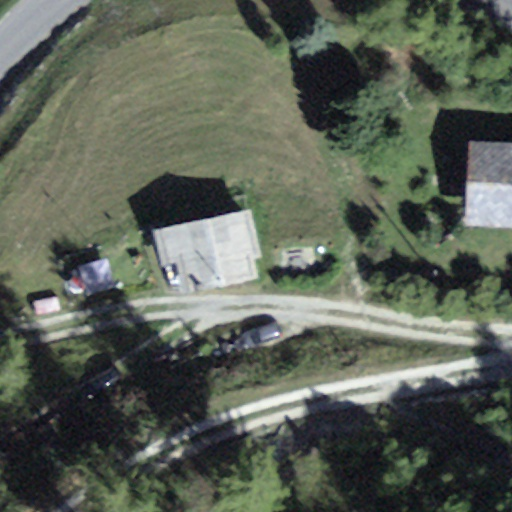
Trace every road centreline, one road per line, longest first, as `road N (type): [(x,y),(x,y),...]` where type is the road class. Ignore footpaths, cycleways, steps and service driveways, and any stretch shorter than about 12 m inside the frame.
road 1 (track): [(511,332),(187,314),(0,347)]
road 2 (track): [(81,511),(146,459),(294,402),(511,362)]
